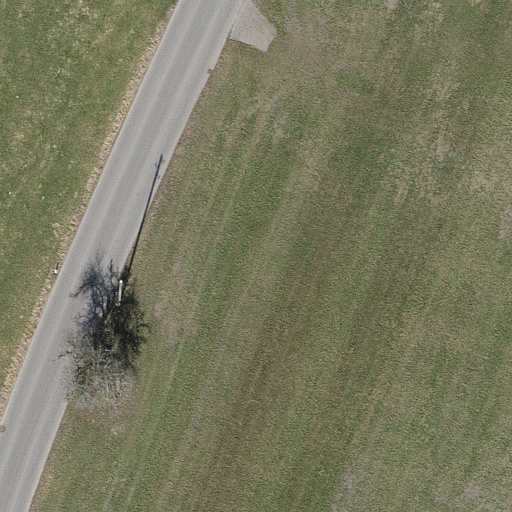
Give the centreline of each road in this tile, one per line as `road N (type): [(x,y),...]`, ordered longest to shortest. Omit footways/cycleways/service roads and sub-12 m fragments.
road 1 (tertiary): [(216,0),(4,511)]
road 2 (track): [(207,18),(511,164)]
